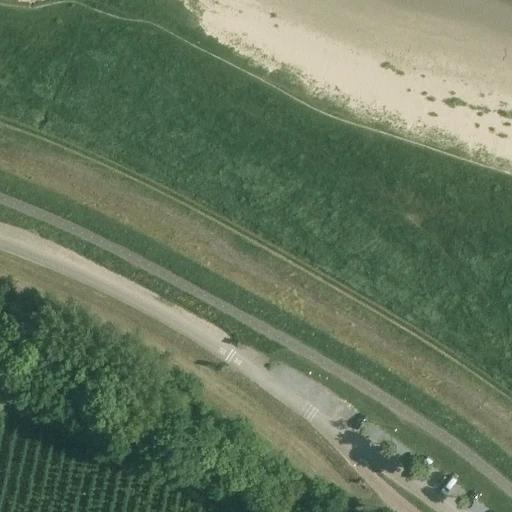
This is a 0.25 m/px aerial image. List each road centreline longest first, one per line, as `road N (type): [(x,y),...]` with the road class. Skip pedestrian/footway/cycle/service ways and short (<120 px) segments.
road 1 (unclassified): [(309,410),(182,325),(0,240)]
road 2 (unclassified): [(449,511),(309,410)]
road 3 (unclassified): [(309,410),(406,511)]
